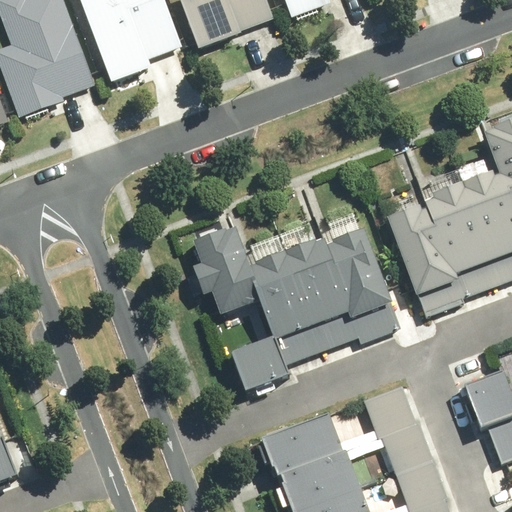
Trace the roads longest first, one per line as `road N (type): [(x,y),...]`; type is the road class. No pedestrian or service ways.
road 1 (residential): [(76,177),(511,16)]
road 2 (residential): [(76,177),(196,511)]
road 3 (residential): [(127,511),(6,201)]
